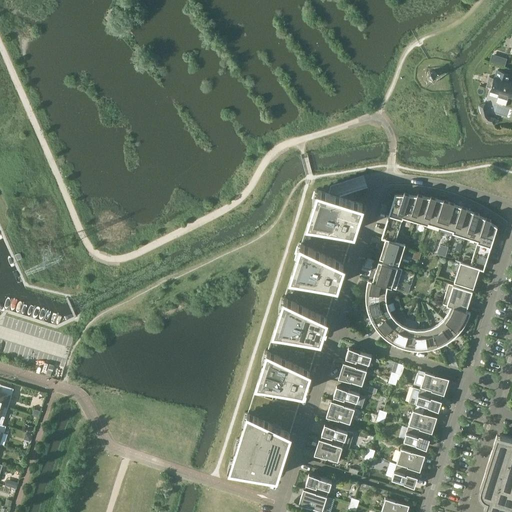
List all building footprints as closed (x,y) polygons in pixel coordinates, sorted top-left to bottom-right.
[(491,56),(490,61),(503,65),(504,60),(491,56)] [(510,74),(497,70),(495,77),(494,76),(494,78),(489,76),(486,86),(491,88),(490,89),(499,92),(498,97),(507,100),(509,95),(511,96),(511,93),(511,81),(508,81),(510,74)] [(427,75),(427,76),(427,77),(428,78),(428,79),(429,79),(430,79),(430,80),(431,80),(432,80),(433,79),(434,79),(434,78),(435,78),(435,77),(435,76),(435,75),(435,74),(434,73),(434,72),(433,72),(432,72),(431,72),(431,71),(431,72),(430,72),(429,72),(428,72),(428,73),(428,74),(427,74),(427,75)] [(479,105),(482,116),(487,115),(485,104),(479,105)] [(233,459),(230,468),(258,473),(266,474),(277,476),(288,440),(290,434),(290,433),(304,391),(307,379),(310,371),(320,338),(324,326),(327,317),(337,284),(341,272),(344,264),(354,231),(358,219),(363,204),(359,203),(340,197),(334,195),(329,193),(328,193),(318,190),(315,199),(308,223),(307,226),(298,253),(291,276),(281,306),(274,330),(268,350),(267,352),(264,360),(261,372),(257,383),(256,386),(248,413),(245,422),(240,439),(237,448),(233,459)] [(395,194),(389,214),(403,218),(403,217),(410,194),(405,194),(400,194),(395,194)] [(410,194),(403,217),(415,221),(423,196),(419,195),(414,195),(410,194)] [(423,196),(415,221),(428,225),(429,223),(428,222),(436,198),(432,197),(428,196),(423,196)] [(436,198),(428,222),(429,223),(441,226),(449,202),(445,200),(440,199),(436,198)] [(449,202),(441,226),(453,230),(454,230),(461,206),(457,204),(453,203),(449,202)] [(453,230),(453,232),(466,236),(473,211),(469,210),(465,208),(461,206),(454,230),(453,230)] [(473,211),(466,236),(478,240),(485,218),(479,215),(473,211)] [(389,214),(387,219),(401,224),(403,218),(389,214)] [(478,240),(477,242),(491,246),(491,244),(497,226),(493,223),(489,220),(485,218),(478,240)] [(387,219),(385,225),(399,229),(401,224),(387,219)] [(385,225),(383,231),(397,235),(399,229),(385,225)] [(382,237),(381,237),(386,239),(386,238),(395,241),(396,241),(397,235),(383,231),(382,237)] [(386,239),(379,258),(399,264),(405,244),(403,243),(396,241),(395,241),(386,238),(386,239)] [(477,242),(475,247),(489,252),(491,246),(477,242)] [(475,247),(474,253),(487,257),(489,252),(475,247)] [(472,259),(486,263),(487,257),(474,253),(472,259)] [(470,264),(480,267),(480,268),(484,269),(486,263),(472,259),(470,264)] [(372,280),(372,281),(388,286),(387,286),(396,289),(403,268),(379,261),(372,280)] [(460,261),(454,281),(473,288),(480,268),(480,267),(470,264),(462,262),(460,261)] [(366,293),(366,295),(366,297),(366,299),(366,300),(366,302),(366,303),(386,300),(386,293),(387,286),(388,286),(372,281),(372,280),(368,279),(368,281),(367,283),(367,284),(366,286),(366,288),(366,290),(366,291),(366,293)] [(449,283),(442,303),(451,306),(466,310),(473,290),(449,283)] [(386,300),(366,303),(367,305),(367,307),(367,309),(368,311),(368,312),(369,314),(370,316),(370,318),(371,319),(372,321),(373,323),(374,324),(375,326),(392,314),(388,308),(386,300)] [(448,312),(443,318),(458,332),(460,331),(461,330),(462,328),(463,327),(464,325),(465,324),(466,323),(467,321),(467,319),(468,318),(469,316),(469,315),(470,313),(471,311),(466,310),(451,306),(448,312)] [(392,314),(375,326),(376,327),(377,329),(378,330),(379,331),(381,333),(382,334),(383,335),(385,337),(386,338),(388,339),(389,340),(391,341),(392,342),(403,324),(402,324),(397,320),(392,314)] [(438,323),(431,327),(439,346),(440,345),(442,344),(444,343),(445,342),(447,342),(449,341),(450,340),(452,338),(453,337),(454,336),(456,335),(457,334),(458,332),(443,318),(438,323)] [(403,324),(392,342),(394,343),(396,344),(397,344),(399,345),(401,346),(402,346),(404,347),(406,348),(408,348),(410,348),(411,349),(413,349),(415,349),(417,329),(410,327),(403,324)] [(417,329),(415,349),(417,349),(419,349),(421,349),(423,349),(424,349),(426,349),(428,349),(430,348),(432,348),(433,347),(435,347),(437,346),(439,346),(431,327),(424,328),(417,329)] [(349,348),(345,362),(367,369),(372,354),(358,350),(358,351),(349,348)] [(367,369),(345,362),(342,370),(341,370),(339,377),(362,384),(367,369)] [(421,385),(420,386),(443,393),(445,385),(446,385),(448,378),(425,371),(424,374),(418,372),(414,383),(421,385)] [(0,403),(8,406),(14,388),(1,384),(0,386),(0,403)] [(337,385),(333,400),(355,407),(356,405),(362,406),(365,396),(359,394),(360,392),(337,385)] [(443,393),(420,386),(420,389),(413,387),(409,402),(415,404),(416,401),(438,408),(443,393)] [(329,408),(327,415),(350,423),(355,407),(333,400),(330,409),(329,408)] [(413,409),(408,424),(431,431),(433,423),(434,423),(436,416),(413,409)] [(325,423),(321,439),(343,446),(349,448),(354,433),(348,431),(348,430),(325,423)] [(431,431),(408,424),(404,439),(426,446),(431,431)] [(26,432),(24,439),(30,441),(32,434),(26,432)] [(479,489),(479,490),(479,491),(479,493),(480,493),(480,494),(481,495),(482,496),(483,497),(484,498),(485,498),(486,498),(483,508),(483,509),(483,510),(484,511),(511,511),(511,437),(500,434),(496,433),(479,487),(479,488),(479,489)] [(343,446),(321,439),(319,444),(318,444),(315,453),(324,456),(338,461),(343,446)] [(396,462),(419,469),(421,461),(422,461),(424,454),(401,447),(396,462)] [(414,484),(419,469),(396,462),(392,477),(405,482),(405,481),(414,484)] [(310,474),(305,488),(327,495),(332,481),(332,480),(319,476),(318,477),(310,474)] [(302,497),(300,503),(312,507),(320,510),(322,510),(323,509),(330,511),(334,498),(327,496),(327,495),(305,488),(302,497)] [(380,511),(405,511),(408,505),(399,502),(385,497),(380,511)]
